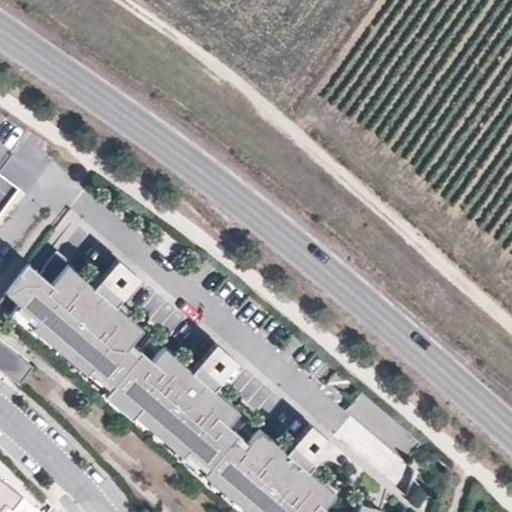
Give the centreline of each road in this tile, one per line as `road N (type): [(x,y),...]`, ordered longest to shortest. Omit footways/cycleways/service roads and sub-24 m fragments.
road 1 (secondary): [(0,32),(270,224),(511,434)]
road 2 (track): [(113,0),(349,168),(511,323)]
